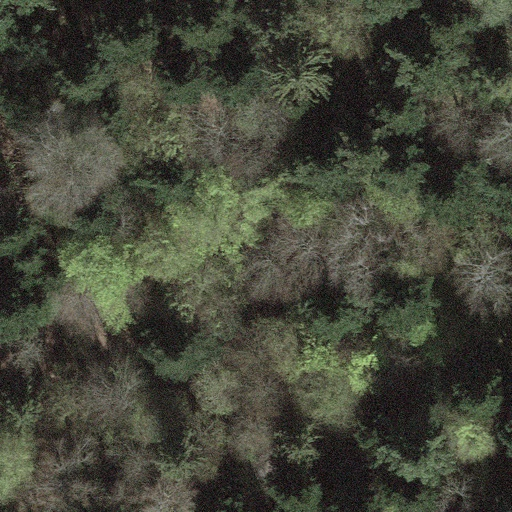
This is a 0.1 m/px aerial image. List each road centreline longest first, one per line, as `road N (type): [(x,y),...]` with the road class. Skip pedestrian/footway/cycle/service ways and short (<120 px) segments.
road 1 (track): [(0,346),(277,252),(511,217)]
road 2 (track): [(504,218),(177,511)]
